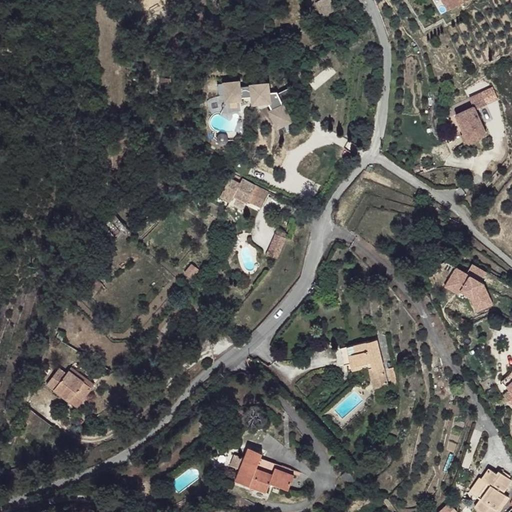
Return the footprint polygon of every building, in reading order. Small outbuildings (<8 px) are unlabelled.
[(232,71),(229,87),(255,92),(260,93),(259,101),(269,104),(274,130),(287,127),(285,117),(290,116),(290,113),(296,111),(292,95),(279,97),(279,95),(271,93),(273,84),(246,79),(247,74),(232,71)] [(473,104),(458,111),(473,138),(487,132),(477,108),(488,103),(483,90),(470,96),(473,104)] [(458,111),(457,112),(465,130),(466,130),(470,138),(473,138),(458,111)] [(466,130),(465,130),(462,131),(466,141),(470,138),(466,130)] [(239,183),(228,178),(220,195),(232,201),(234,196),(249,204),(250,201),(262,207),(270,191),(241,179),(239,183)] [(116,239),(127,228),(109,208),(98,219),(116,239)] [(287,238),(278,234),(269,254),(278,259),(287,238)] [(105,238),(98,240),(100,249),(107,248),(105,238)] [(491,272),(477,263),(470,272),(461,266),(453,278),(463,285),(464,290),(473,295),(479,311),(496,304),(487,283),(484,281),(491,272)] [(463,285),(453,278),(448,285),(462,293),(464,290),(463,285)] [(95,280),(87,287),(94,296),(103,287),(95,280)] [(338,344),(343,370),(355,367),(354,363),(367,359),(370,375),(383,373),(376,336),(338,344)] [(354,363),(355,367),(359,366),(363,369),(367,387),(385,383),(383,373),(370,375),(367,359),(354,363)] [(61,369),(49,384),(72,401),(76,395),(83,400),(92,387),(71,370),(67,374),(61,369)] [(511,372),(502,381),(511,391),(511,372)] [(76,395),(72,401),(78,406),(83,400),(76,395)] [(32,412),(21,428),(42,443),(54,427),(32,412)] [(241,472),(236,484),(267,494),(270,486),(289,493),(296,471),(261,459),(262,454),(248,449),(244,461),(241,472)] [(469,496),(485,506),(498,491),(496,490),(501,482),(496,479),(506,466),(492,458),(491,461),(482,455),(475,467),(480,470),(470,484),(475,487),(469,496)] [(235,457),(231,468),(241,472),(244,461),(235,457)] [(463,479),(470,484),(480,470),(475,467),(472,465),(463,479)] [(498,491),(485,506),(488,507),(499,492),(498,491)] [(444,492),(430,507),(436,511),(438,511),(451,499),(444,492)]
